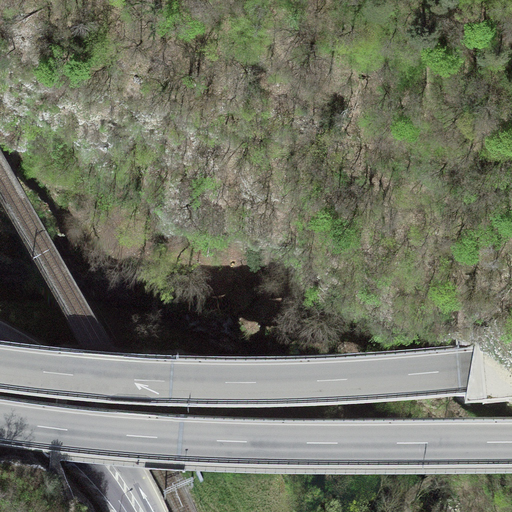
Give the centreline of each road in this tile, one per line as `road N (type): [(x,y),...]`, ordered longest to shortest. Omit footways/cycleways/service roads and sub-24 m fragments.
road 1 (motorway): [(511,365),(214,382),(0,366)]
road 2 (motorway): [(0,420),(243,441),(511,442)]
road 3 (primary): [(151,511),(136,480),(88,423),(0,355)]
road 4 (primary): [(0,410),(84,461),(125,511)]
